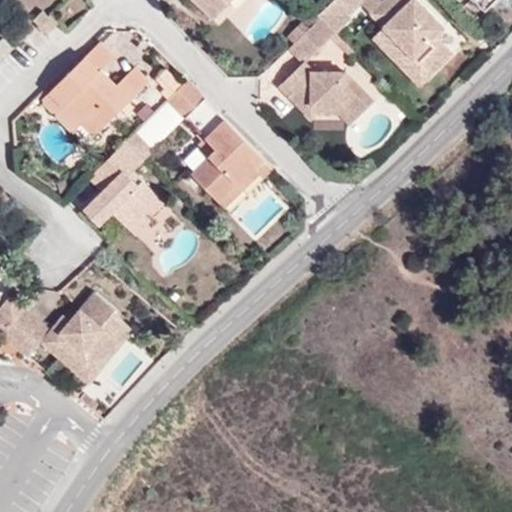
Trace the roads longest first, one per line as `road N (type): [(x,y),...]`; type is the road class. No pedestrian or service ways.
road 1 (tertiary): [(348,224),(157,394),(117,452)]
road 2 (residential): [(348,224),(136,0)]
road 3 (tertiary): [(511,61),(348,224)]
road 4 (residential): [(110,0),(0,107)]
road 5 (residential): [(0,171),(76,238),(43,267)]
